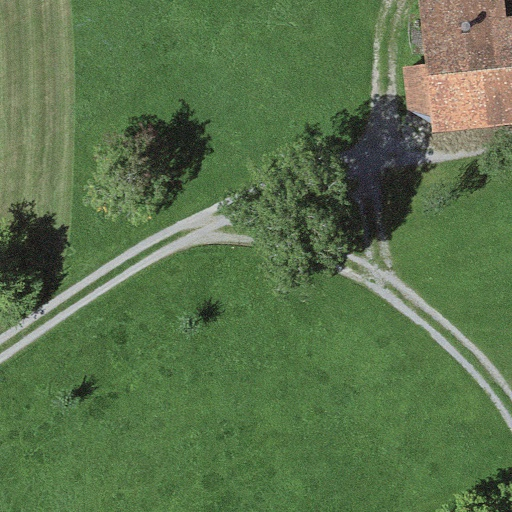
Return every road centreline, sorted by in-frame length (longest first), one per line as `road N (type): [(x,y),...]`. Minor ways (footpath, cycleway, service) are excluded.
road 1 (track): [(0,354),(180,241),(245,232),(365,272),(502,395),(511,414)]
road 2 (track): [(180,241),(275,186),(366,163),(511,156)]
road 3 (track): [(389,293),(366,198),(364,29)]
